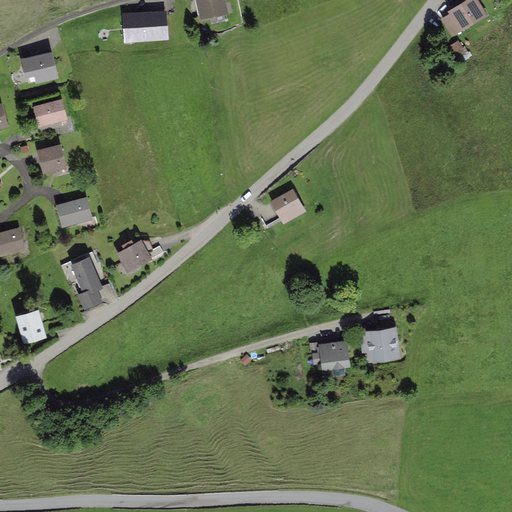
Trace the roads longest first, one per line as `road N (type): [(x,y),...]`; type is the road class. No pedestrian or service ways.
road 1 (tertiary): [(28,369),(130,299),(349,108),(437,0)]
road 2 (tertiary): [(386,511),(317,496),(0,503)]
road 3 (residential): [(28,369),(57,409),(370,316)]
road 4 (residential): [(111,0),(0,53)]
